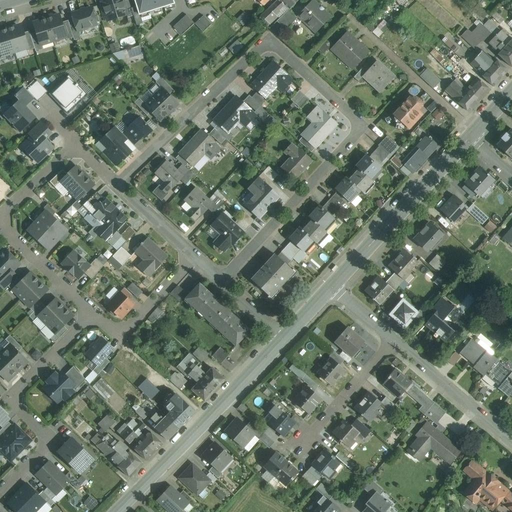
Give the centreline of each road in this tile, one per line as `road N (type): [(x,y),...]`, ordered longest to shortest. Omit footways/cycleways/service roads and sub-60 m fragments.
road 1 (residential): [(221,281),(351,142),(357,129),(346,108),(276,44),(258,48),(118,183)]
road 2 (secondary): [(116,511),(284,338)]
road 3 (residential): [(74,143),(7,210),(6,231),(95,316)]
road 4 (residential): [(95,316),(20,388),(20,409),(44,434),(44,447),(0,492)]
road 5 (secondary): [(331,287),(468,138)]
road 6 (residential): [(393,340),(511,441)]
road 7 (residential): [(393,340),(302,446)]
road 8 (residential): [(95,316),(113,331),(132,326),(194,255)]
